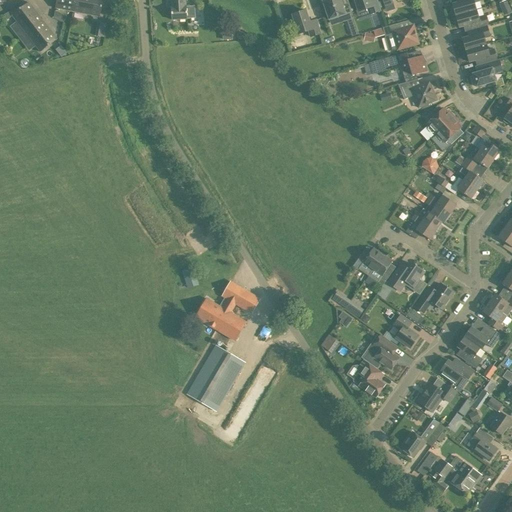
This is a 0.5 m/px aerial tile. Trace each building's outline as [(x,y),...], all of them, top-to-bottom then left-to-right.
[(56,0),(55,8),(73,12),(75,0),(56,0)] [(75,0),(73,12),(99,17),(102,0),(75,0)] [(185,6),(184,0),(170,0),(171,7),(172,20),(195,19),(194,6),(185,6)] [(342,7),(340,0),(322,0),(329,20),(340,16),(342,22),(353,18),(349,4),(342,7)] [(354,0),(355,1),(353,1),(356,11),(358,10),(358,12),(368,9),(370,14),(381,11),(377,0),(354,0)] [(456,16),(476,10),(474,3),(481,1),(480,0),(456,0),(457,3),(452,5),(456,16)] [(503,16),(511,13),(507,2),(498,5),(503,16)] [(26,34),(42,21),(28,3),(12,15),(26,34)] [(477,29),(487,26),(488,25),(485,16),(478,18),(476,10),(456,16),(459,28),(474,23),(476,29),(477,29)] [(309,22),(305,11),(292,15),(298,34),(308,31),(310,37),(320,34),(316,20),(309,22)] [(26,34),(40,52),(57,40),(42,21),(26,34)] [(105,37),(108,23),(98,21),(95,35),(105,37)] [(398,30),(396,24),(382,28),(385,37),(394,35),(398,49),(417,44),(413,26),(398,30)] [(466,51),(486,45),(484,39),(490,37),(487,26),(477,29),(479,34),(462,39),(466,51)] [(373,43),(375,35),(365,33),(363,41),(373,43)] [(487,63),(497,61),(493,49),(487,51),(486,45),(466,51),(469,62),(485,58),(487,63)] [(67,54),(61,46),(56,50),(62,58),(67,54)] [(408,60),(407,54),(398,57),(402,71),(410,68),(412,76),(426,71),(422,57),(408,60)] [(395,65),(392,56),(379,60),(369,63),(372,75),(382,72),(386,71),(385,68),(395,65)] [(497,61),(487,63),(486,63),(488,70),(472,74),(476,87),(496,82),(493,74),(498,73),(496,68),(501,67),(499,60),(497,61)] [(420,86),(417,80),(398,85),(404,100),(413,96),(418,108),(437,101),(429,82),(420,86)] [(492,120),(506,101),(499,95),(484,115),(492,120)] [(511,125),(511,100),(510,99),(502,109),(508,113),(503,119),(511,125)] [(436,133),(453,117),(448,111),(447,112),(443,109),(427,124),(436,133)] [(453,117),(436,133),(444,143),(446,141),(451,145),(456,140),(452,136),(461,128),(457,124),(459,123),(453,117)] [(480,150),(493,160),(500,151),(487,142),(489,139),(484,136),(486,134),(475,126),(471,131),(481,139),(482,146),(480,150)] [(487,169),(493,160),(480,150),(477,154),(472,155),(470,157),(468,155),(464,160),(475,168),(478,163),(487,169)] [(475,168),(464,160),(459,157),(455,162),(462,167),(459,172),(466,177),(463,181),(477,190),(484,181),(471,173),(475,168)] [(429,166),(427,165),(424,169),(433,175),(439,166),(429,166)] [(438,183),(438,184),(446,189),(449,184),(439,177),(435,182),(438,183)] [(477,190),(463,181),(460,185),(454,180),(451,186),(471,200),(477,190)] [(424,202),(427,197),(417,191),(414,195),(424,202)] [(428,199),(450,215),(456,206),(442,196),(439,201),(431,195),(428,199)] [(444,224),(450,215),(428,199),(425,204),(428,206),(425,210),(428,212),(430,214),(444,224)] [(428,212),(425,210),(423,209),(420,214),(417,212),(414,216),(436,231),(442,223),(444,224),(430,214),(428,212)] [(430,240),(436,231),(414,216),(411,220),(414,223),(411,228),(430,240)] [(511,234),(504,229),(498,238),(511,248),(511,247),(511,234)] [(368,276),(383,255),(373,248),(365,260),(360,256),(352,267),(357,270),(358,269),(368,276)] [(383,255),(368,276),(382,286),(389,277),(384,273),(392,262),(383,255)] [(402,277),(395,272),(387,283),(400,293),(407,283),(411,286),(412,290),(419,295),(426,285),(418,279),(423,273),(411,264),(408,269),(402,277)] [(185,282),(196,278),(193,267),(182,271),(185,282)] [(511,278),(508,275),(505,279),(504,278),(502,278),(500,281),(500,283),(502,284),(501,284),(511,291),(511,294),(510,298),(511,299),(511,278)] [(231,313),(235,305),(251,314),(262,298),(240,285),(233,280),(224,294),(228,296),(226,299),(221,308),(206,299),(195,318),(214,329),(216,330),(235,342),(246,322),(231,313)] [(429,300),(422,295),(414,308),(423,314),(431,302),(442,310),(454,293),(441,284),(436,291),(429,300)] [(511,299),(510,298),(506,302),(494,294),(488,303),(506,316),(511,308),(511,299)] [(345,308),(350,302),(345,298),(340,305),(345,308)] [(500,325),(506,316),(488,303),(482,312),(490,318),(487,323),(498,331),(501,326),(500,325)] [(353,314),(358,317),(363,311),(358,307),(353,314)] [(422,318),(420,316),(421,316),(413,310),(408,317),(420,325),(424,318),(423,317),(422,318)] [(348,325),(353,318),(343,311),(338,318),(348,325)] [(366,324),(370,318),(365,314),(361,320),(366,324)] [(410,349),(419,336),(408,328),(412,323),(400,315),(393,326),(401,331),(396,338),(410,349)] [(465,337),(482,349),(486,344),(491,348),(501,335),(486,325),(480,333),(472,327),(465,337)] [(398,347),(380,335),(379,337),(377,335),(361,358),(377,369),(381,363),(390,370),(398,359),(393,355),(398,347)] [(321,346),(330,353),(337,343),(328,336),(321,346)] [(482,350),(482,349),(465,337),(457,348),(460,349),(468,355),(464,361),(476,369),(482,360),(476,355),(480,349),(482,350)] [(216,412),(245,363),(215,345),(186,395),(216,412)] [(461,370),(452,363),(448,361),(439,374),(456,385),(460,379),(466,383),(474,371),(464,364),(461,370)] [(372,376),(376,370),(366,363),(359,373),(357,371),(352,379),(353,382),(375,398),(384,385),(372,376)] [(486,371),(483,375),(490,380),(492,376),(486,371)] [(502,377),(511,383),(511,374),(506,371),(502,377)] [(484,390),(490,394),(497,384),(491,380),(484,390)] [(441,391),(430,384),(425,391),(427,392),(419,403),(433,412),(442,398),(449,404),(457,392),(446,385),(441,391)] [(478,396),(473,406),(478,409),(484,399),(478,396)] [(497,412),(502,405),(491,397),(486,405),(497,412)] [(466,415),(474,402),(467,398),(460,412),(466,415)] [(473,423),(480,419),(476,410),(468,415),(473,423)] [(510,426),(511,423),(511,420),(500,412),(490,426),(501,434),(508,425),(510,426)] [(462,419),(456,415),(453,419),(459,424),(462,419)] [(436,440),(442,433),(445,428),(435,421),(430,428),(433,430),(425,442),(432,447),(436,440)] [(489,461),(497,449),(489,444),(493,439),(479,428),(471,439),(477,444),(473,450),(489,461)] [(421,447),(425,442),(413,433),(401,449),(412,458),(420,447),(421,447)] [(442,433),(436,440),(441,443),(446,436),(442,433)] [(435,461),(438,457),(431,452),(417,471),(424,476),(435,461)] [(449,471),(472,487),(480,475),(462,462),(463,461),(455,456),(449,465),(441,459),(441,460),(446,464),(452,468),(449,471)] [(441,460),(438,457),(435,461),(438,463),(433,471),(438,474),(438,475),(446,464),(441,460)] [(466,494),(472,487),(449,471),(452,468),(446,464),(438,475),(438,474),(431,483),(443,492),(448,486),(443,482),(445,478),(449,481),(448,481),(466,494)]
